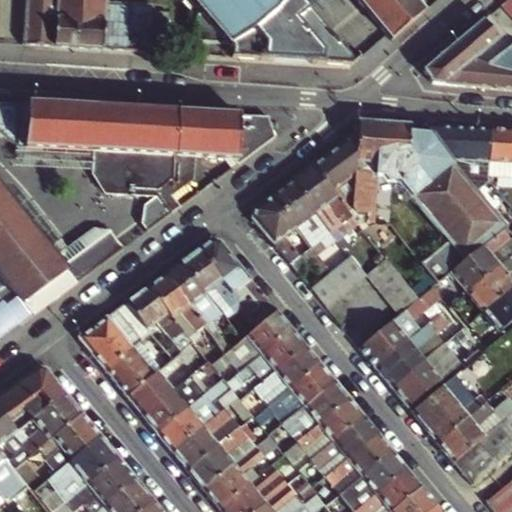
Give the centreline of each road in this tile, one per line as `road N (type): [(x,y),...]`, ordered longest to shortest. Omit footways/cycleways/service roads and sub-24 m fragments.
road 1 (residential): [(467,511),(218,212)]
road 2 (residential): [(356,99),(0,73)]
road 3 (residential): [(50,338),(192,511)]
road 4 (residential): [(218,212),(50,338)]
road 5 (residential): [(356,99),(218,212)]
road 6 (residential): [(511,114),(356,99)]
road 7 (residential): [(470,0),(356,99)]
